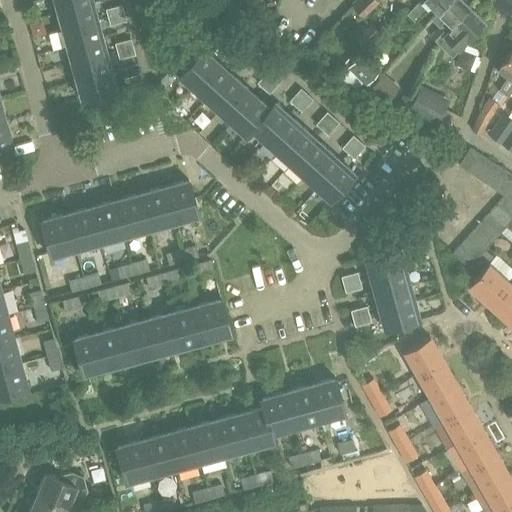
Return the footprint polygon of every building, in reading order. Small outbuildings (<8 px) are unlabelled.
[(91,0),(55,0),(58,11),(92,2),(91,0)] [(242,0),(218,0),(239,12),(242,0)] [(241,13),(250,15),(256,17),(261,0),(245,0),(242,10),(241,13)] [(358,0),(352,6),(363,17),(379,1),(377,0),(358,0)] [(418,0),(407,12),(414,18),(429,3),(438,12),(448,0),(418,0)] [(430,34),(436,40),(470,6),(464,0),(448,0),(438,12),(432,18),(439,25),(430,34)] [(92,2),(58,11),(63,28),(96,19),(92,2)] [(105,8),(107,16),(124,11),(122,4),(105,8)] [(470,6),(436,40),(452,55),(462,45),(485,21),(470,6)] [(124,11),(107,16),(109,24),(126,19),(124,11)] [(96,19),(63,28),(68,45),(101,36),(96,19)] [(364,47),(380,31),(370,22),(355,37),(364,47)] [(218,43),(227,32),(221,27),(212,38),(218,43)] [(101,36),(68,45),(72,63),(106,53),(101,36)] [(114,42),(117,51),(133,46),(131,38),(114,42)] [(511,45),(497,66),(509,75),(499,88),(509,95),(511,91),(511,45)] [(133,46),(117,51),(119,58),(135,53),(133,46)] [(230,58),(236,63),(247,51),(242,46),(230,58)] [(178,73),(192,85),(216,59),(202,47),(178,73)] [(469,68),(475,53),(461,47),(455,62),(469,68)] [(247,51),(236,63),(243,69),(254,57),(247,51)] [(106,53),(72,63),(77,80),(111,71),(106,53)] [(359,53),(346,66),(363,83),(376,70),(359,53)] [(216,59),(192,85),(205,97),(229,71),(216,59)] [(256,82),(263,87),(274,74),(268,69),(256,82)] [(111,71),(77,80),(82,97),(115,88),(111,71)] [(167,71),(157,82),(164,88),(174,77),(167,71)] [(229,71),(205,97),(218,109),(242,83),(229,71)] [(126,85),(143,81),(141,72),(124,77),(126,85)] [(274,74),(263,87),(269,92),(280,80),(274,74)] [(383,99),(392,88),(378,77),(369,88),(383,99)] [(242,83),(218,109),(232,122),(256,95),(242,83)] [(435,126),(450,99),(421,83),(406,110),(435,126)] [(289,99),(295,104),(306,91),(301,87),(289,99)] [(306,91),(295,104),(302,110),(313,98),(306,91)] [(256,95),(232,122),(245,133),(274,100),(268,106),(256,95)] [(490,117),(500,103),(489,96),(479,110),(471,128),(481,135),(490,117)] [(274,100),(245,133),(245,134),(251,127),(264,139),(287,112),(274,100)] [(316,123),(321,128),(333,116),(327,110),(316,123)] [(287,112),(264,139),(277,150),(301,124),(287,112)] [(511,118),(502,112),(495,122),(488,133),(499,141),(511,122),(511,118)] [(333,116),(321,128),(328,134),(339,122),(333,116)] [(5,120),(0,121),(0,148),(12,145),(5,120)] [(511,122),(499,141),(511,150),(511,122)] [(301,124),(277,150),(290,162),(314,136),(301,124)] [(342,147),(348,152),(359,140),(353,134),(342,147)] [(314,136),(290,162),(304,175),(327,148),(314,136)] [(359,140),(348,152),(354,158),(365,144),(359,140)] [(479,152),(470,146),(458,164),(468,170),(479,152)] [(327,148),(304,175),(317,187),(341,160),(327,148)] [(489,158),(479,152),(468,170),(477,176),(489,158)] [(498,164),(489,158),(477,176),(486,182),(498,164)] [(341,160),(317,187),(330,199),(354,172),(341,160)] [(507,170),(498,164),(486,182),(495,188),(507,170)] [(495,188),(503,193),(511,182),(511,173),(507,170),(495,188)] [(188,180),(164,186),(173,220),(197,214),(188,180)] [(511,182),(503,193),(503,196),(498,202),(511,213),(511,182)] [(164,186),(139,193),(148,227),(173,220),(164,186)] [(139,193),(115,200),(124,234),(148,227),(139,193)] [(115,200),(90,207),(99,241),(124,234),(115,200)] [(511,213),(498,202),(490,211),(506,225),(511,218),(511,213)] [(90,207),(65,213),(75,247),(99,241),(90,207)] [(490,211),(481,221),(497,235),(506,225),(490,211)] [(75,247),(65,213),(41,220),(50,254),(75,247)] [(481,221),(472,230),(488,245),(497,235),(481,221)] [(13,233),(15,243),(20,258),(31,254),(27,239),(26,240),(24,230),(13,233)] [(472,230),(463,240),(479,254),(488,245),(472,230)] [(463,240),(458,245),(482,267),(487,261),(479,254),(463,240)] [(195,244),(181,248),(184,260),(198,256),(195,244)] [(458,245),(453,252),(468,266),(477,273),(482,267),(458,245)] [(184,260),(181,248),(165,252),(168,264),(184,260)] [(400,248),(366,257),(371,275),(404,266),(400,248)] [(31,254),(20,258),(24,273),(36,270),(31,254)] [(146,257),(131,262),(135,273),(150,269),(146,257)] [(198,274),(214,270),(211,258),(195,262),(198,274)] [(135,273),(131,262),(116,266),(119,277),(135,273)] [(467,285),(487,302),(507,280),(487,263),(467,285)] [(404,266),(371,275),(376,292),(409,283),(404,266)] [(175,268),(161,272),(164,283),(179,280),(175,268)] [(98,271),(82,275),(86,287),(101,282),(98,271)] [(341,275),(343,282),(359,278),(357,271),(341,275)] [(164,283),(161,272),(145,276),(148,288),(164,283)] [(86,287),(82,275),(68,279),(71,291),(86,287)] [(359,278),(343,282),(345,291),(362,286),(359,278)] [(511,284),(507,280),(487,302),(506,320),(511,314),(511,284)] [(126,281),(112,285),(115,297),(130,293),(126,281)] [(409,283),(376,292),(380,309),(414,300),(409,283)] [(115,297),(112,285),(96,289),(100,301),(115,297)] [(29,291),(33,306),(45,303),(41,288),(29,291)] [(64,310),(81,306),(77,294),(61,299),(64,310)] [(221,298),(196,305),(205,339),(230,332),(221,300),(221,298)] [(414,300),(380,309),(385,327),(418,318),(414,300)] [(45,303),(33,306),(37,322),(49,318),(45,303)] [(196,305),(172,311),(181,345),(205,339),(196,305)] [(350,309),(352,317),(369,312),(367,305),(350,309)] [(172,311),(147,318),(156,352),(181,345),(172,311)] [(369,312),(352,317),(355,325),(371,320),(369,312)] [(7,313),(0,315),(0,342),(14,338),(7,313)] [(147,318),(123,325),(132,359),(156,352),(147,318)] [(123,325),(98,331),(107,365),(132,359),(123,325)] [(398,337),(405,349),(418,372),(443,358),(430,335),(420,341),(412,328),(398,337)] [(107,365),(98,331),(74,338),(83,372),(107,365)] [(42,340),(46,356),(58,353),(54,337),(42,340)] [(14,338),(0,342),(0,368),(21,363),(14,338)] [(58,353),(46,356),(50,370),(62,367),(58,353)] [(443,358),(418,372),(431,395),(456,381),(443,358)] [(21,363),(0,368),(0,395),(28,387),(21,363)] [(335,377),(311,384),(320,418),(345,411),(335,377)] [(361,384),(370,400),(383,392),(374,377),(361,384)] [(456,381),(431,395),(444,418),(469,404),(456,381)] [(311,384),(286,391),(295,424),(320,418),(311,384)] [(411,407),(421,403),(415,389),(405,393),(411,407)] [(263,406),(272,440),(273,439),(271,431),(295,424),(286,391),(261,398),(263,406)] [(383,392),(370,400),(378,415),(392,409),(383,392)] [(469,404),(444,418),(457,441),(482,427),(469,404)] [(263,406),(240,412),(249,446),(272,440),(263,406)] [(240,412),(215,419),(224,453),(249,446),(240,412)] [(215,419),(190,426),(199,459),(224,453),(215,419)] [(387,430),(396,446),(409,438),(400,422),(387,430)] [(190,426),(166,432),(175,466),(199,459),(190,426)] [(482,427),(457,441),(470,463),(460,469),(461,470),(495,450),(482,427)] [(166,432),(141,439),(150,473),(175,466),(166,432)] [(331,456),(356,449),(352,437),(327,445),(331,456)] [(409,438),(396,446),(405,461),(418,454),(409,438)] [(150,473),(141,439),(116,446),(126,480),(150,473)] [(317,447),(302,451),(306,463),(321,459),(317,447)] [(495,450),(461,470),(474,493),(508,473),(495,450)] [(306,463),(302,451),(287,455),(290,467),(306,463)] [(413,476),(422,491),(435,484),(426,468),(413,476)] [(270,469),(256,473),(259,484),(273,480),(270,469)] [(45,472),(35,496),(68,510),(73,511),(77,511),(87,489),(84,476),(72,471),(59,473),(58,477),(45,472)] [(259,484),(256,473),(240,477),(243,489),(259,484)] [(511,479),(508,473),(474,493),(484,511),(491,511),(496,509),(496,510),(511,501),(511,479)] [(221,482),(207,486),(210,498),(224,494),(221,482)] [(435,484),(422,491),(434,511),(439,511),(449,507),(435,484)] [(210,498),(207,486),(191,491),(194,502),(210,498)] [(68,510),(35,496),(28,511),(67,511),(68,510)] [(173,496),(158,500),(161,511),(176,507),(173,496)] [(157,511),(161,511),(158,500),(143,504),(144,511),(157,511)] [(511,511),(511,501),(496,510),(497,511),(511,511)] [(408,511),(408,503),(391,504),(391,511),(388,511),(408,511)]
